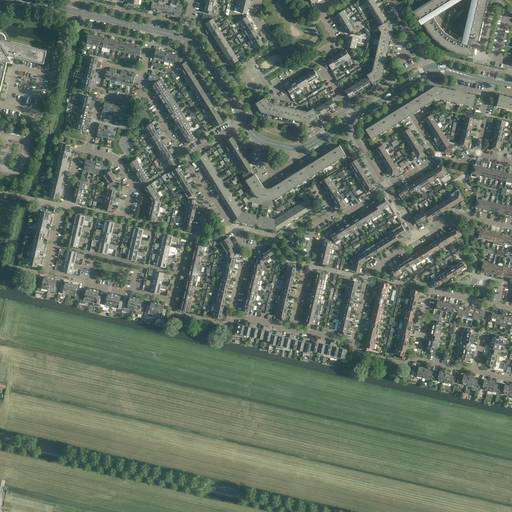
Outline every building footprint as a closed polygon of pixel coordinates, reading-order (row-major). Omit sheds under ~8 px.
[(431,0),(432,0),(431,1),(430,1),(425,4),(420,7),(418,8),(413,11),(418,20),(420,19),(422,18),(423,18),(427,16),(427,15),(434,10),(434,11),(439,8),(438,8),(446,3),(451,1),(450,0),(431,0)] [(481,28),(486,7),(487,0),(476,0),(476,3),(475,3),(475,5),(474,9),(473,12),(474,12),(473,16),(472,16),(472,19),(471,23),(470,25),(468,25),(467,30),(465,29),(463,38),(461,37),(460,37),(459,36),(458,36),(457,35),(456,35),(455,34),(454,34),(453,33),(452,33),(451,32),(449,30),(447,34),(446,33),(444,32),(443,30),(442,29),(440,28),(439,26),(438,25),(437,23),(436,22),(436,21),(435,20),(435,19),(434,18),(434,17),(422,22),(427,29),(426,30),(433,37),(432,37),(439,43),(447,48),(446,49),(455,52),(455,53),(463,54),(463,55),(473,56),(473,47),(470,46),(471,44),(471,40),(478,41),(481,28)] [(162,13),(164,5),(165,2),(159,1),(158,3),(156,12),(162,13)] [(378,8),(375,3),(368,8),(371,12),(378,8)] [(174,16),(176,7),(176,5),(170,4),(170,6),(168,14),(174,16)] [(176,5),(176,7),(174,16),(180,17),(182,7),(176,5)] [(381,12),(378,8),(371,12),(374,17),(381,12)] [(339,19),(347,14),(344,10),(336,15),(339,19)] [(384,17),(381,12),(374,17),(377,21),(384,17)] [(205,23),(213,19),(215,18),(216,17),(203,14),(201,22),(205,23)] [(342,24),(350,19),(347,14),(339,19),(342,24)] [(238,21),(241,26),(249,21),(246,16),(238,21)] [(387,21),(384,17),(377,21),(379,26),(380,26),(387,21)] [(216,23),(213,19),(205,23),(208,28),(216,23)] [(345,29),(353,24),(350,19),(342,24),(345,29)] [(252,26),(249,21),(241,26),(244,31),(252,26)] [(391,28),(393,27),(391,24),(390,25),(387,21),(380,26),(379,26),(378,27),(381,32),(381,34),(391,37),(393,30),(391,28)] [(219,28),(216,23),(208,28),(211,32),(219,28)] [(356,28),(353,24),(345,29),(348,33),(356,28)] [(255,30),(252,26),(244,31),(247,35),(255,30)] [(221,32),(219,28),(211,32),(214,37),(221,32)] [(258,35),(255,30),(247,35),(250,40),(258,35)] [(224,37),(221,32),(214,37),(217,42),(224,37)] [(44,63),(47,50),(40,49),(40,50),(39,49),(38,48),(11,42),(10,47),(5,46),(3,43),(4,42),(4,41),(4,40),(5,40),(5,39),(5,38),(5,37),(5,36),(4,36),(4,35),(3,35),(3,34),(2,34),(1,33),(0,33),(0,46),(1,47),(0,50),(0,91),(0,92),(7,61),(7,60),(8,60),(8,59),(9,59),(8,58),(8,55),(44,63)] [(91,47),(92,45),(94,35),(89,34),(86,46),(91,47)] [(390,41),(391,37),(381,34),(378,46),(389,48),(390,44),(391,44),(392,41),(390,41)] [(261,40),(258,35),(250,40),(253,45),(261,40)] [(227,42),(224,37),(217,42),(220,46),(227,42)] [(264,44),(261,40),(253,45),(256,49),(264,44)] [(230,46),(227,42),(220,46),(223,51),(230,46)] [(233,51),(230,46),(223,51),(225,55),(233,51)] [(388,53),(389,48),(378,46),(375,58),(386,60),(387,56),(388,56),(389,53),(388,53)] [(346,50),(341,53),(346,61),(351,58),(346,50)] [(236,55),(233,51),(225,55),(228,60),(236,55)] [(178,63),(181,59),(176,57),(177,55),(172,53),(169,63),(175,64),(175,63),(178,63)] [(346,61),(341,53),(336,56),(341,64),(346,61)] [(98,61),(98,58),(88,55),(86,61),(101,65),(101,62),(98,61)] [(239,60),(236,55),(228,60),(231,65),(239,60)] [(341,64),(336,56),(332,58),(337,67),(341,64)] [(337,67),(332,58),(327,61),(332,70),(337,67)] [(386,68),(386,65),(385,64),(386,60),(375,58),(373,69),(383,72),(384,67),(386,68)] [(184,63),(181,59),(178,63),(179,65),(177,67),(180,71),(188,66),(185,62),(184,63)] [(100,67),(101,65),(86,61),(85,67),(96,69),(96,66),(100,67)] [(191,71),(188,66),(180,71),(183,76),(191,71)] [(95,72),(96,69),(85,67),(84,72),(98,76),(99,73),(95,72)] [(110,80),(113,69),(110,68),(109,71),(106,71),(105,79),(110,80)] [(382,78),(383,73),(383,72),(373,69),(372,71),(367,74),(368,76),(373,83),(372,83),(373,84),(376,81),(377,83),(380,81),(379,80),(382,78)] [(121,84),(124,71),(121,70),(120,74),(118,73),(115,83),(116,84),(119,85),(121,84)] [(314,70),(309,73),(314,81),(319,78),(314,70)] [(194,76),(191,71),(183,76),(186,81),(194,76)] [(98,78),(98,76),(84,72),(82,78),(85,78),(93,80),(94,77),(98,78)] [(131,76),(129,76),(127,86),(132,87),(136,74),(132,73),(131,76)] [(314,81),(309,73),(304,75),(309,83),(314,81)] [(309,83),(304,75),(300,78),(305,86),(309,83)] [(197,80),(194,76),(186,81),(189,85),(197,80)] [(368,86),(372,83),(373,83),(368,76),(363,79),(368,86)] [(92,83),(93,80),(85,78),(83,84),(96,87),(96,84),(92,83)] [(305,86),(300,78),(295,81),(300,89),(305,86)] [(159,80),(152,85),(155,90),(162,85),(164,84),(161,79),(159,80)] [(368,86),(363,79),(359,82),(363,89),(368,86)] [(200,85),(197,80),(189,85),(192,90),(200,85)] [(300,89),(295,81),(291,84),(296,92),(300,89)] [(363,89),(359,82),(354,85),(359,92),(363,89)] [(296,92),(291,84),(286,87),(291,95),(296,92)] [(155,96),(165,90),(162,85),(155,90),(156,92),(153,94),(155,96)] [(203,89),(200,85),(192,90),(195,94),(203,89)] [(354,95),(359,92),(354,85),(350,87),(354,95)] [(437,98),(447,100),(473,107),(476,95),(435,86),(377,122),(378,124),(383,132),(437,98)] [(349,98),(354,95),(350,87),(345,90),(349,98)] [(161,99),(170,94),(167,89),(165,90),(155,96),(157,99),(160,97),(161,99)] [(206,94),(203,89),(195,94),(197,99),(206,94)] [(81,94),(80,100),(94,104),(95,101),(91,100),(92,97),(81,94)] [(161,106),(163,105),(164,104),(173,98),(170,94),(161,99),(162,101),(159,103),(161,106)] [(208,99),(206,94),(197,99),(200,104),(208,99)] [(511,97),(499,95),(497,105),(511,108),(511,97)] [(265,97),(256,103),(254,104),(255,106),(257,105),(258,107),(257,108),(259,110),(260,110),(261,112),(265,113),(264,114),(265,115),(266,115),(267,116),(268,116),(269,115),(269,114),(272,115),(272,116),(275,117),(275,115),(276,116),(276,117),(277,117),(277,118),(278,118),(279,118),(280,118),(281,117),(284,117),(283,119),(287,120),(287,118),(288,118),(288,120),(289,120),(289,121),(290,121),(291,121),(292,121),(292,119),(295,120),(295,121),(298,122),(299,121),(302,122),(302,123),(302,124),(303,124),(304,124),(305,124),(306,124),(306,123),(309,123),(312,122),(312,123),(315,121),(315,120),(318,118),(318,117),(313,110),(314,110),(313,108),(307,112),(276,104),(277,100),(275,99),(274,104),(268,102),(265,97)] [(167,109),(176,103),(173,98),(164,104),(167,109)] [(211,103),(208,99),(200,104),(203,108),(211,103)] [(332,99),(327,101),(332,109),(336,106),(332,99)] [(94,106),(94,104),(80,100),(78,106),(81,106),(89,108),(90,105),(94,106)] [(327,112),(332,109),(327,101),(323,104),(327,112)] [(108,114),(110,104),(104,102),(102,113),(108,114)] [(170,114),(179,108),(176,103),(167,109),(170,114)] [(214,108),(211,103),(203,108),(206,113),(214,108)] [(113,116),(116,105),(110,104),(108,114),(113,116)] [(322,114),(327,112),(323,104),(318,107),(322,114)] [(119,117),(121,106),(116,105),(113,116),(119,117)] [(127,107),(121,106),(119,117),(125,118),(127,107)] [(318,117),(322,114),(318,107),(314,110),(313,110),(318,117)] [(173,119),(183,113),(179,108),(170,114),(169,115),(167,116),(169,118),(172,117),(173,119)] [(217,112),(214,108),(206,113),(209,117),(217,112)] [(220,117),(217,112),(209,117),(212,122),(220,117)] [(173,125),(186,118),(183,113),(173,119),(174,121),(172,123),(173,125)] [(424,119),(427,124),(434,119),(431,114),(424,119)] [(86,122),(87,119),(78,117),(77,117),(75,123),(89,126),(90,123),(86,122)] [(223,122),(220,117),(212,122),(215,127),(223,122)] [(179,128),(186,124),(189,123),(186,118),(173,125),(175,128),(178,126),(179,128)] [(437,124),(434,119),(427,124),(430,128),(437,124)] [(142,128),(145,133),(154,128),(153,125),(156,123),(155,121),(142,128)] [(383,132),(378,124),(377,122),(365,129),(371,139),(383,132)] [(89,128),(89,126),(75,123),(74,128),(84,131),(85,127),(89,128)] [(103,137),(105,128),(102,128),(103,124),(99,124),(96,138),(102,139),(103,137)] [(181,134),(182,133),(189,129),(186,124),(179,128),(181,131),(179,131),(181,134)] [(440,128),(437,124),(430,128),(433,133),(440,128)] [(108,138),(111,126),(108,126),(107,129),(105,128),(103,137),(108,138)] [(150,137),(161,130),(159,128),(156,130),(154,128),(145,133),(148,138),(149,138),(150,137)] [(402,133),(405,137),(412,133),(409,128),(402,133)] [(443,133),(440,128),(433,133),(435,137),(436,137),(443,133)] [(185,138),(192,134),(189,129),(182,133),(185,138)] [(162,133),(161,130),(150,137),(149,138),(152,143),(153,142),(160,137),(159,135),(162,133)] [(194,132),(192,134),(185,138),(187,140),(184,142),(185,145),(198,137),(194,132)] [(415,137),(412,133),(405,137),(408,142),(415,137)] [(450,144),(443,133),(436,137),(435,137),(433,138),(438,146),(440,145),(444,151),(454,154),(456,145),(450,144)] [(154,148),(167,140),(165,138),(162,140),(160,137),(153,142),(152,143),(151,143),(154,148)] [(224,142),(227,146),(235,141),(232,137),(224,142)] [(418,142),(415,137),(408,142),(410,146),(418,142)] [(469,149),(472,140),(469,139),(461,137),(459,146),(469,149)] [(168,140),(167,140),(154,148),(157,153),(159,152),(166,147),(165,144),(169,142),(168,140)] [(503,142),(501,142),(493,140),(490,149),(501,152),(503,142)] [(238,146),(235,141),(227,146),(230,151),(238,146)] [(421,147),(418,142),(410,146),(413,151),(421,147)] [(62,143),(60,150),(73,153),(74,152),(73,152),(74,150),(70,149),(71,145),(62,143)] [(328,152),(329,154),(334,162),(346,155),(340,145),(328,152)] [(375,149),(378,154),(385,149),(383,145),(375,149)] [(241,151),(238,146),(230,151),(233,156),(241,151)] [(168,150),(166,147),(159,152),(162,156),(173,150),(171,147),(168,150)] [(426,154),(421,147),(413,151),(411,152),(413,156),(412,157),(412,156),(406,159),(408,162),(410,160),(411,161),(414,159),(413,158),(414,158),(416,160),(426,154)] [(174,149),(173,150),(162,156),(165,161),(172,157),(171,154),(175,151),(174,149)] [(388,154),(385,149),(378,154),(381,158),(388,154)] [(73,153),(60,150),(59,156),(68,158),(69,155),(73,156),(73,155),(73,153)] [(244,155),(241,151),(233,156),(236,160),(244,155)] [(334,162),(329,154),(328,152),(317,159),(323,169),(334,162)] [(199,164),(208,158),(205,153),(196,159),(199,164)] [(391,159),(388,154),(381,158),(384,163),(391,159)] [(247,160),(244,155),(236,160),(238,165),(247,160)] [(67,162),(68,158),(59,156),(57,163),(70,166),(71,163),(67,162)] [(174,159),(172,157),(165,161),(168,166),(179,160),(177,157),(174,159)] [(202,169),(211,163),(208,158),(199,164),(202,169)] [(128,167),(129,170),(140,164),(136,159),(129,163),(131,166),(128,167)] [(312,176),(323,169),(317,159),(306,166),(307,168),(312,176)] [(348,164),(351,169),(359,164),(356,159),(348,164)] [(394,163),(391,159),(384,163),(387,168),(394,163)] [(249,164),(247,160),(238,165),(241,169),(249,164)] [(396,162),(394,163),(387,168),(391,175),(401,170),(399,167),(401,166),(401,167),(404,165),(404,164),(406,163),(405,160),(399,164),(400,164),(398,165),(396,162)] [(70,167),(70,166),(57,163),(55,162),(55,163),(54,167),(56,167),(56,170),(65,172),(66,168),(70,169),(69,169),(70,166),(70,167)] [(101,163),(96,162),(93,173),(98,174),(99,171),(101,172),(106,169),(105,167),(100,166),(101,163)] [(205,174),(214,168),(211,163),(202,169),(205,174)] [(143,169),(140,164),(129,170),(131,173),(134,171),(135,173),(143,169)] [(252,169),(249,164),(241,169),(244,174),(251,170),(252,169)] [(362,169),(359,164),(351,169),(354,174),(362,169)] [(442,164),(435,169),(439,177),(440,179),(448,174),(442,164)] [(480,175),(482,167),(473,165),(470,176),(480,178),(480,175)] [(312,176),(307,168),(306,166),(294,173),(300,183),(312,176)] [(171,177),(173,176),(181,171),(179,167),(168,173),(171,177)] [(208,178),(217,173),(214,168),(205,174),(208,178)] [(108,172),(106,169),(101,172),(103,175),(106,180),(114,175),(111,170),(108,172)] [(146,173),(143,169),(135,173),(137,175),(134,177),(135,180),(146,173)] [(365,173),(362,169),(354,174),(357,178),(365,173)] [(439,177),(435,169),(430,172),(435,179),(439,177)] [(64,175),(65,172),(56,170),(54,177),(67,180),(67,179),(68,177),(68,176),(64,175)] [(254,175),(251,170),(244,174),(242,175),(246,180),(254,175),(253,175),(254,175)] [(184,175),(181,171),(173,176),(176,180),(184,175)] [(435,179),(430,172),(426,175),(430,182),(435,179)] [(149,178),(146,173),(135,180),(137,182),(140,181),(142,183),(149,178)] [(212,183),(220,178),(217,173),(208,178),(212,183)] [(300,183),(294,173),(283,180),(289,190),(300,183)] [(367,178),(365,173),(357,178),(360,183),(367,178)] [(262,185),(257,177),(255,174),(254,175),(253,175),(254,175),(246,180),(253,192),(255,194),(255,195),(262,188),(261,187),(262,186),(263,185),(262,185)] [(114,175),(106,180),(109,184),(114,181),(116,179),(114,175)] [(187,180),(184,175),(176,180),(179,185),(187,180)] [(430,182),(426,175),(421,178),(426,185),(430,182)] [(67,180),(54,177),(52,176),(50,183),(53,183),(62,185),(62,182),(66,183),(67,182),(66,182),(67,180)] [(324,186),(332,181),(329,176),(321,181),(324,186)] [(215,188),(223,183),(220,178),(212,183),(215,188)] [(362,187),(370,182),(367,178),(360,183),(362,187)] [(426,185),(421,178),(416,181),(421,188),(426,185)] [(189,184),(187,180),(179,185),(182,189),(189,184)] [(277,198),(289,190),(283,180),(272,187),(272,188),(273,189),(271,191),(274,199),(275,199),(277,198)] [(327,190),(335,185),(332,181),(324,186),(327,190)] [(421,188),(416,181),(412,184),(416,191),(421,188)] [(147,193),(155,188),(157,186),(154,182),(144,188),(147,193)] [(373,187),(370,182),(362,187),(365,192),(373,187)] [(61,189),(62,185),(53,183),(51,190),(64,193),(64,192),(64,190),(65,190),(61,189)] [(218,193),(226,187),(223,183),(215,188),(218,193)] [(192,188),(189,184),(182,189),(184,193),(192,188)] [(410,192),(407,186),(406,184),(401,187),(406,194),(410,192)] [(416,191),(412,184),(407,186),(410,192),(411,194),(416,191)] [(262,199),(266,200),(267,200),(268,200),(269,200),(270,200),(271,200),(272,199),(273,199),(274,199),(271,191),(273,189),(272,188),(272,187),(269,188),(267,188),(264,187),(263,185),(262,186),(261,187),(262,188),(255,195),(256,195),(257,196),(258,197),(260,198),(261,198),(262,199)] [(330,195),(338,190),(335,185),(327,190),(330,195)] [(221,198),(230,192),(226,187),(218,193),(221,198)] [(406,194),(401,187),(396,190),(401,197),(406,194)] [(150,197),(158,192),(155,188),(147,193),(150,197)] [(193,188),(192,188),(184,193),(187,198),(188,198),(189,200),(196,199),(193,194),(196,192),(193,188)] [(450,194),(451,196),(456,204),(464,199),(458,189),(450,194)] [(64,193),(51,190),(49,197),(58,199),(59,195),(63,196),(64,193)] [(341,194),(338,190),(330,195),(333,199),(341,194)] [(160,197),(158,192),(150,197),(152,201),(161,199),(160,197)] [(224,203),(233,197),(230,192),(221,198),(224,203)] [(336,204),(344,199),(341,194),(333,199),(336,204)] [(451,207),(456,204),(451,196),(447,199),(451,207)] [(483,209),(485,200),(486,198),(477,196),(474,207),(483,209)] [(227,208),(236,202),(233,197),(224,203),(227,208)] [(309,198),(304,201),(309,210),(314,207),(309,198)] [(384,198),(380,201),(384,209),(389,206),(384,198)] [(195,204),(196,199),(189,200),(188,203),(187,208),(196,210),(197,210),(198,205),(195,204)] [(347,204),(344,199),(336,204),(339,209),(347,204)] [(447,209),(451,207),(447,199),(442,202),(447,209)] [(304,213),(309,210),(304,201),(299,204),(304,213)] [(384,209),(380,201),(375,204),(376,206),(380,212),(380,211),(384,209)] [(230,212),(239,207),(236,202),(227,208),(230,212)] [(447,209),(442,202),(438,205),(442,212),(447,209)] [(299,216),(304,213),(299,204),(294,207),(299,216)] [(442,212),(438,205),(433,208),(438,215),(442,212)] [(376,206),(372,209),(377,216),(381,213),(380,211),(380,212),(376,206)] [(233,217),(242,212),(239,207),(230,212),(233,217)] [(295,219),(299,216),(294,207),(289,210),(295,219)] [(433,218),(438,215),(433,208),(429,211),(433,218)] [(377,216),(372,209),(367,211),(372,219),(377,216)] [(41,210),(39,217),(52,220),(52,218),(53,218),(53,217),(49,216),(50,213),(41,210)] [(290,222),(295,219),(289,210),(284,213),(290,222)] [(372,219),(367,211),(363,214),(367,222),(372,219)] [(422,222),(427,219),(424,213),(423,211),(418,214),(422,222)] [(428,221),(433,218),(429,211),(424,213),(427,219),(428,221)] [(78,225),(81,214),(70,212),(69,217),(75,218),(73,224),(78,225)] [(242,223),(245,212),(242,212),(233,217),(235,221),(242,223)] [(285,225),(290,222),(284,213),(279,216),(285,225)] [(91,217),(81,214),(78,225),(83,226),(84,221),(90,222),(92,222),(93,217),(91,217)] [(254,225),(256,215),(250,214),(248,224),(254,225)] [(367,222),(363,214),(358,217),(363,225),(367,222)] [(418,225),(422,222),(418,214),(413,217),(418,225)] [(263,228),(266,217),(260,216),(258,226),(263,228)] [(280,228),(285,225),(279,216),(274,219),(280,228)] [(52,221),(52,220),(39,217),(38,224),(46,226),(47,223),(51,224),(51,223),(52,221)] [(363,225),(358,217),(353,220),(358,228),(363,225)] [(107,232),(110,221),(99,219),(97,218),(96,223),(98,224),(104,225),(102,231),(107,232)] [(280,228),(274,219),(271,219),(269,229),(276,231),(280,228)] [(358,228),(353,220),(349,223),(354,231),(358,228)] [(120,224),(110,221),(107,232),(112,233),(113,227),(119,229),(121,229),(122,224),(120,224)] [(76,236),(78,225),(73,224),(68,222),(66,227),(72,229),(71,234),(71,235),(76,236)] [(354,231),(349,223),(344,226),(349,234),(354,231)] [(46,230),(46,226),(38,224),(36,231),(49,234),(49,233),(49,231),(50,231),(46,230)] [(401,224),(396,227),(401,235),(406,232),(401,224)] [(89,227),(83,226),(78,225),(76,236),(81,237),(82,231),(88,232),(89,233),(90,230),(88,229),(89,227)] [(136,239),(139,228),(128,226),(127,225),(126,230),(127,230),(133,232),(132,237),(132,238),(136,239)] [(349,234),(344,226),(340,229),(344,237),(349,234)] [(396,238),(397,238),(401,235),(396,227),(391,230),(392,232),(393,232),(396,238)] [(457,227),(450,231),(455,240),(459,237),(457,233),(459,231),(457,227)] [(150,230),(142,229),(139,228),(136,239),(141,240),(143,234),(148,235),(150,236),(151,231),(150,231),(150,230)] [(483,239),(485,229),(477,228),(476,232),(479,233),(478,238),(483,239)] [(105,242),(107,232),(102,231),(97,229),(95,234),(101,236),(100,241),(105,242)] [(344,237),(340,229),(335,231),(340,239),(344,237)] [(49,234),(36,231),(34,238),(43,240),(44,236),(48,237),(48,236),(49,234)] [(340,239),(335,231),(330,235),(328,236),(330,238),(332,237),(335,242),(340,239)] [(455,240),(450,231),(445,234),(451,242),(455,240)] [(118,234),(112,233),(107,232),(105,242),(110,243),(111,238),(117,239),(118,234)] [(166,245),(168,235),(157,232),(156,232),(155,237),(156,237),(162,239),(161,244),(166,245)] [(398,240),(397,238),(396,238),(393,232),(392,232),(388,235),(393,243),(398,240)] [(73,246),(76,236),(71,235),(71,234),(65,233),(65,235),(63,234),(62,237),(64,238),(70,239),(68,245),(73,246)] [(451,242),(445,234),(441,237),(446,245),(451,242)] [(179,237),(168,235),(166,245),(170,247),(170,246),(171,243),(176,244),(177,242),(178,242),(179,242),(180,238),(179,237)] [(388,246),(393,243),(388,235),(384,238),(388,246)] [(86,238),(81,237),(76,236),(73,246),(78,247),(79,242),(85,243),(87,243),(88,240),(86,240),(86,238)] [(134,249),(136,239),(132,238),(132,237),(126,236),(125,238),(124,237),(123,240),(125,241),(131,242),(129,248),(134,249)] [(219,242),(222,247),(231,241),(228,237),(219,242)] [(446,245),(441,237),(437,239),(442,248),(446,245)] [(43,243),(43,240),(34,238),(33,244),(46,247),(46,245),(47,244),(43,243)] [(384,248),(388,246),(384,238),(379,241),(384,248)] [(102,253),(105,242),(100,241),(93,239),(91,245),(95,246),(99,247),(98,252),(102,253)] [(147,241),(141,240),(136,239),(134,249),(139,250),(140,245),(146,246),(148,246),(148,243),(147,243),(147,241)] [(324,241),(323,247),(332,249),(333,243),(328,242),(328,240),(325,239),(325,241),(324,241)] [(442,248),(437,239),(432,242),(438,250),(442,248)] [(234,246),(231,241),(222,247),(225,252),(226,251),(227,254),(235,252),(232,248),(234,246)] [(379,251),(384,248),(379,241),(374,243),(379,251)] [(116,245),(110,243),(105,242),(102,253),(107,254),(109,248),(114,250),(116,250),(117,247),(115,247),(116,245)] [(438,250),(432,242),(428,245),(433,253),(438,250)] [(163,256),(166,245),(161,244),(155,243),(155,245),(153,244),(152,247),(154,248),(160,249),(158,255),(163,256)] [(375,254),(379,251),(374,243),(370,246),(375,254)] [(46,248),(46,247),(33,244),(31,251),(40,253),(41,249),(45,250),(45,248),(46,248)] [(176,248),(170,246),(170,247),(166,245),(163,256),(168,257),(169,251),(175,253),(175,254),(176,254),(177,250),(176,250),(176,248)] [(433,253),(428,245),(424,248),(429,256),(433,253)] [(265,249),(266,249),(271,258),(275,256),(277,260),(280,258),(278,254),(276,255),(270,246),(270,247),(270,248),(269,249),(268,248),(265,249)] [(370,257),(375,254),(370,246),(365,249),(370,257)] [(132,260),(134,249),(129,248),(123,247),(123,248),(121,248),(121,251),(122,251),(128,253),(127,259),(132,260)] [(429,256),(424,248),(419,250),(424,259),(429,256)] [(70,262),(72,251),(61,249),(60,249),(59,253),(60,254),(66,255),(65,261),(70,262)] [(145,251),(139,250),(134,249),(132,260),(136,261),(138,255),(144,256),(145,257),(146,254),(144,253),(145,251)] [(271,258),(266,249),(265,249),(263,251),(264,252),(262,253),(261,252),(262,254),(257,257),(258,258),(264,262),(266,261),(271,258)] [(365,260),(370,257),(365,249),(361,252),(365,260)] [(424,259),(419,250),(415,253),(420,261),(424,259)] [(39,257),(40,253),(31,251),(30,258),(43,261),(43,260),(42,260),(43,258),(39,257)] [(83,254),(72,251),(70,262),(74,263),(76,257),(82,259),(83,259),(84,254),(83,254)] [(233,258),(235,252),(227,254),(227,256),(226,256),(225,261),(235,264),(236,258),(233,258)] [(362,262),(365,260),(361,252),(356,255),(354,257),(362,262)] [(161,267),(163,256),(158,255),(153,253),(152,255),(151,255),(150,258),(151,258),(157,260),(156,265),(161,267)] [(420,261),(415,253),(411,256),(416,264),(420,261)] [(174,258),(168,257),(163,256),(161,267),(165,268),(167,262),(173,263),(174,258)] [(416,264),(411,256),(406,258),(412,267),(416,264)] [(263,265),(264,262),(258,258),(257,257),(256,263),(254,263),(252,268),(263,270),(265,271),(266,265),(263,265)] [(361,266),(362,262),(354,257),(353,259),(352,264),(361,266)] [(38,263),(39,263),(42,264),(42,263),(42,261),(43,261),(30,258),(28,265),(37,267),(38,263)] [(412,267),(406,258),(402,261),(407,269),(412,267)] [(67,273),(70,262),(65,261),(59,259),(59,261),(57,261),(56,264),(58,264),(64,266),(62,271),(67,273)] [(462,260),(457,263),(463,271),(467,268),(462,260)] [(407,269),(402,261),(398,264),(403,272),(407,269)] [(80,264),(74,263),(70,262),(67,273),(72,274),(73,268),(79,269),(81,269),(81,266),(80,266),(80,264)] [(458,274),(463,271),(457,263),(453,266),(458,274)] [(404,274),(403,272),(398,264),(391,268),(397,278),(404,274)] [(454,277),(458,274),(453,266),(452,264),(448,267),(454,277)] [(450,279),(454,277),(448,267),(443,269),(444,271),(450,279)] [(157,282),(160,272),(149,269),(147,269),(146,274),(148,274),(154,275),(152,281),(157,282)] [(445,282),(450,279),(444,271),(440,274),(445,282)] [(170,274),(163,272),(160,272),(157,282),(162,283),(163,278),(169,279),(171,279),(172,275),(170,274)] [(441,285),(445,282),(440,274),(436,276),(441,285)] [(436,287),(441,285),(436,276),(431,279),(436,287)] [(48,290),(50,279),(50,278),(49,278),(48,277),(47,278),(44,277),(43,282),(42,282),(40,281),(40,280),(37,291),(41,292),(42,288),(48,290)] [(51,279),(50,279),(48,290),(57,292),(59,284),(58,285),(58,286),(56,285),(55,285),(57,280),(53,279),(51,278),(51,279)] [(155,293),(157,282),(152,281),(146,280),(146,281),(144,281),(144,284),(145,284),(145,285),(151,286),(150,292),(155,293)] [(69,295),(72,284),(71,283),(69,282),(69,283),(65,282),(64,287),(62,286),(61,286),(62,285),(61,285),(60,292),(69,295)] [(168,284),(162,283),(157,282),(155,293),(159,294),(161,288),(167,289),(168,290),(169,287),(167,286),(168,284)] [(72,284),(69,295),(76,296),(75,300),(78,300),(81,289),(80,289),(80,290),(79,290),(77,290),(78,285),(75,284),(74,284),(73,283),(72,284)] [(90,302),(93,291),(92,290),(90,289),(90,290),(86,289),(85,293),(85,294),(83,293),(82,293),(83,292),(82,292),(80,303),(83,303),(84,304),(85,303),(86,303),(87,302),(87,301),(90,302)] [(93,291),(90,302),(93,302),(93,303),(93,304),(93,305),(94,306),(95,306),(99,307),(101,296),(101,297),(100,297),(98,297),(98,296),(99,292),(96,291),(95,291),(94,290),(93,291)] [(112,306),(114,296),(114,295),(113,295),(111,294),(111,295),(108,294),(107,298),(106,298),(106,299),(104,298),(104,297),(102,304),(112,306)] [(114,296),(112,306),(121,309),(123,301),(120,300),(120,297),(117,296),(115,295),(115,296),(114,296)] [(133,310),(136,299),(135,298),(133,297),(133,298),(130,297),(129,300),(126,300),(123,311),(127,311),(128,312),(129,311),(130,311),(131,309),(133,310)] [(136,299),(133,310),(136,310),(136,311),(136,312),(137,313),(138,314),(139,314),(142,315),(145,304),(141,303),(142,300),(139,299),(137,298),(136,299)] [(155,315),(157,303),(155,302),(154,303),(151,302),(150,305),(147,305),(145,316),(154,318),(155,314),(155,315)] [(158,304),(157,303),(155,315),(155,314),(154,318),(164,320),(166,309),(163,308),(164,305),(160,304),(158,303),(158,304)] [(253,310),(254,305),(244,303),(242,311),(249,312),(249,309),(253,310)] [(461,317),(464,306),(464,304),(462,304),(462,306),(459,305),(457,314),(456,316),(461,317)] [(285,321),(287,313),(277,310),(276,315),(279,316),(279,319),(285,321)] [(318,320),(316,319),(306,317),(304,325),(310,327),(311,324),(317,325),(318,320)] [(432,323),(431,328),(440,331),(442,322),(435,320),(435,321),(436,321),(435,324),(432,323)] [(250,336),(253,323),(250,323),(249,326),(246,325),(243,335),(250,336)] [(257,338),(259,329),(255,328),(256,324),(253,323),(250,336),(257,338)] [(243,337),(243,335),(246,325),(239,324),(238,325),(235,324),(233,335),(243,337)] [(346,335),(348,327),(336,324),(334,329),(341,331),(340,334),(346,335)] [(264,339),(267,326),(264,326),(263,329),(259,329),(257,338),(264,339)] [(270,327),(267,326),(264,339),(270,341),(272,334),(273,332),(269,331),(270,327)] [(473,332),(474,330),(464,327),(462,336),(474,338),(475,333),(473,332)] [(438,339),(440,331),(431,328),(430,334),(433,335),(432,337),(431,337),(438,339)] [(277,345),(280,332),(276,331),(276,335),(272,334),(270,341),(270,343),(277,345)] [(283,349),(283,346),(285,337),(282,336),(283,333),(280,332),(277,345),(276,347),(283,349)] [(290,348),(293,335),(290,334),(289,338),(285,337),(283,346),(290,348)] [(504,336),(494,334),(493,337),(491,337),(490,342),(500,344),(502,345),(504,336)] [(297,349),(299,340),(295,339),(296,336),(293,335),(290,348),(297,349)] [(472,344),(474,338),(462,336),(460,344),(462,344),(470,346),(471,343),(472,344)] [(303,351),(306,338),(303,337),(302,341),(299,340),(297,349),(303,351)] [(440,339),(438,339),(431,337),(430,340),(428,339),(427,345),(437,347),(438,347),(440,339)] [(312,343),(309,343),(310,339),(306,338),(303,351),(303,354),(310,355),(311,350),(312,343)] [(317,352),(320,339),(317,338),(316,342),(313,341),(312,343),(311,350),(317,352)] [(324,353),(326,344),(323,343),(324,340),(320,339),(317,352),(324,353)] [(330,357),(334,342),(331,341),(330,345),(326,344),(324,353),(324,356),(330,357)] [(374,349),(375,344),(366,341),(364,350),(369,351),(369,348),(374,349)] [(338,356),(340,347),(336,346),(337,343),(334,342),(330,357),(337,359),(338,356)] [(498,353),(500,344),(490,342),(489,348),(491,348),(490,351),(498,353)] [(469,349),(470,346),(462,344),(460,353),(470,355),(471,349),(469,349)] [(435,355),(437,347),(427,345),(426,350),(429,351),(428,354),(427,353),(427,354),(435,355)] [(347,349),(340,347),(338,356),(348,359),(350,351),(346,350),(347,349)] [(404,359),(406,351),(397,349),(396,354),(400,355),(400,358),(404,359)] [(500,353),(498,353),(490,351),(489,353),(488,353),(486,359),(496,361),(498,361),(500,353)] [(469,360),(470,355),(460,353),(458,352),(456,360),(466,363),(467,360),(469,360)] [(494,369),(496,361),(486,359),(485,364),(487,364),(486,367),(494,369)] [(422,377),(424,368),(419,366),(418,368),(413,367),(411,375),(422,377)] [(432,379),(434,372),(429,371),(430,369),(424,368),(422,377),(432,379)] [(443,382),(445,372),(439,371),(439,373),(434,372),(432,379),(443,382)] [(450,374),(445,372),(443,382),(453,384),(455,377),(450,375),(450,374)] [(467,385),(469,376),(463,375),(463,376),(458,375),(456,383),(467,385)] [(477,388),(479,380),(474,379),(474,377),(469,376),(467,385),(477,388)] [(487,390),(489,381),(484,379),(484,381),(479,380),(477,388),(487,390)] [(498,393),(499,385),(495,384),(495,382),(489,381),(487,390),(498,393)] [(508,395),(510,385),(505,384),(504,386),(499,385),(498,393),(508,395)]
